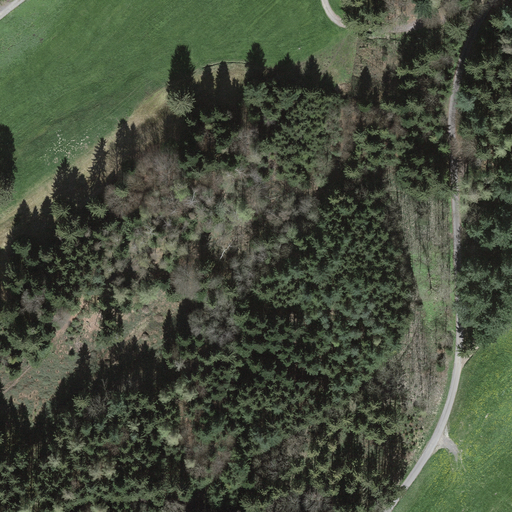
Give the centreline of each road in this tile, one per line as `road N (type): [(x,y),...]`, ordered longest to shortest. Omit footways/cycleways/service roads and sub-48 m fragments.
road 1 (unclassified): [(492,0),(466,50),(450,123),(457,375),(442,422),(380,511)]
road 2 (track): [(192,511),(130,498),(91,498),(53,511)]
road 3 (track): [(326,0),(334,18),(356,27),(424,22),(442,0)]
